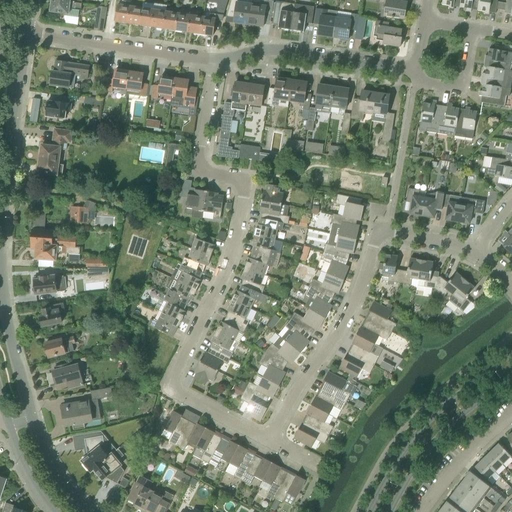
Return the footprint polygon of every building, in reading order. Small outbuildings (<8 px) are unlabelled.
[(67,14),(69,14),(69,9),(82,11),(83,4),(54,0),(52,0),(51,4),(50,4),(49,10),(51,10),(50,12),(61,13),(61,15),(67,16),(67,14)] [(126,23),(128,23),(130,7),(131,2),(124,1),(124,0),(119,0),(116,21),(122,22),(121,23),(126,24),(126,23)] [(249,25),(252,5),(252,0),(231,0),(227,17),(235,18),(234,22),(249,25)] [(255,25),(263,27),(265,17),(271,18),(274,1),(263,0),(260,0),(260,6),(252,5),(249,25),(249,26),(255,27),(255,25)] [(407,3),(397,1),(396,0),(381,0),(381,2),(387,3),(385,16),(404,19),(407,3)] [(442,0),(442,5),(449,6),(449,9),(450,10),(450,9),(453,9),(454,7),(460,8),(461,0),(442,0)] [(461,0),(460,8),(467,9),(466,12),(471,12),(472,10),(478,11),(479,0),(461,0)] [(501,10),(502,4),(498,3),(498,0),(479,0),(478,11),(484,12),(484,15),(485,15),(486,15),(489,15),(489,13),(496,14),(496,9),(501,10)] [(511,0),(506,0),(506,4),(502,4),(501,10),(505,11),(505,13),(511,14),(511,17),(511,0)] [(272,24),(279,25),(278,29),(291,31),(295,5),(276,2),(272,24)] [(314,8),(295,5),(291,31),(304,33),(305,23),(312,24),(314,8)] [(99,7),(97,19),(104,20),(107,8),(99,7)] [(142,8),(130,7),(128,23),(134,24),(134,25),(138,26),(139,25),(142,8)] [(152,27),(154,10),(142,8),(139,25),(141,25),(141,26),(146,27),(146,26),(152,27)] [(320,25),(319,35),(333,37),(336,19),(328,17),(329,10),(316,8),(313,24),(320,25)] [(166,12),(154,10),(152,27),(157,27),(157,28),(162,29),(162,28),(163,28),(166,12)] [(176,32),(179,14),(166,12),(163,28),(170,29),(169,31),(176,32)] [(336,19),(333,37),(348,39),(349,30),(356,31),(358,18),(359,15),(337,12),(336,19)] [(207,35),(213,36),(216,14),(210,13),(210,18),(203,17),(201,35),(207,36),(207,35)] [(191,16),(179,14),(176,32),(182,33),(182,31),(188,32),(191,16)] [(203,17),(191,16),(188,32),(194,33),(194,34),(201,35),(203,17)] [(355,39),(362,40),(365,19),(358,18),(356,31),(355,39)] [(384,35),(383,44),(401,47),(402,38),(401,38),(402,30),(389,28),(389,23),(376,21),(375,26),(378,27),(377,34),(384,35)] [(511,52),(489,49),(488,56),(486,56),(485,60),(487,61),(486,67),(510,71),(511,60),(511,52)] [(88,79),(90,67),(68,63),(56,61),(55,72),(52,71),(51,77),(50,77),(49,83),(51,83),(50,85),(69,88),(70,81),(73,81),(74,73),(81,74),(80,77),(88,79)] [(507,88),(508,88),(509,78),(511,78),(511,70),(510,71),(486,67),(485,74),(483,73),(482,78),(484,78),(483,85),(507,89),(507,88)] [(129,72),(116,70),(114,80),(108,79),(106,90),(113,91),(113,87),(127,89),(129,72)] [(142,84),(143,74),(129,72),(127,89),(140,91),(139,95),(146,96),(148,85),(142,84)] [(158,98),(159,94),(173,96),(175,79),(161,77),(160,86),(153,85),(152,97),(158,98)] [(278,104),(278,103),(279,99),(289,101),(292,81),(277,78),(275,92),(269,91),(267,105),(276,106),(278,104)] [(188,87),(189,81),(175,79),(173,96),(171,106),(190,109),(189,115),(191,116),(196,116),(197,107),(194,107),(197,89),(188,87)] [(294,81),(292,81),(289,101),(300,102),(300,106),(303,107),(303,110),(304,110),(309,111),(309,110),(311,97),(305,96),(307,83),(300,82),(300,81),(294,80),(294,81)] [(232,104),(232,109),(234,109),(246,111),(247,103),(249,84),(236,82),(233,101),(232,104)] [(249,84),(247,103),(262,105),(265,84),(258,83),(258,86),(249,84)] [(322,112),(330,114),(331,107),(334,87),(319,85),(315,111),(309,110),(309,111),(308,118),(306,130),(313,131),(316,112),(322,112)] [(481,103),(483,103),(504,107),(506,96),(510,97),(511,89),(508,88),(507,88),(507,89),(483,85),(482,91),(480,91),(479,97),(481,97),(481,103)] [(346,109),(349,89),(334,87),(331,107),(346,109)] [(374,113),(376,93),(363,91),(361,104),(353,103),(351,117),(351,119),(363,121),(364,112),(374,113)] [(382,142),(390,143),(395,114),(394,114),(394,118),(388,117),(390,107),(388,106),(389,95),(376,93),(374,113),(372,120),(385,122),(382,142)] [(85,97),(85,103),(101,106),(102,99),(85,97)] [(71,104),(48,100),(47,105),(46,106),(45,110),(46,111),(46,116),(65,119),(66,112),(67,113),(67,111),(70,111),(71,104)] [(423,103),(419,131),(427,132),(427,128),(438,130),(441,106),(435,105),(436,102),(433,102),(433,101),(432,101),(432,102),(431,102),(431,104),(423,103)] [(219,149),(217,156),(239,159),(239,157),(239,158),(240,151),(232,150),(228,149),(228,147),(233,116),(234,116),(234,109),(232,109),(232,104),(225,102),(219,149)] [(452,105),(452,104),(451,104),(451,105),(448,104),(448,107),(441,106),(438,130),(448,132),(447,135),(455,136),(456,133),(455,133),(459,109),(452,108),(453,105),(452,105)] [(473,139),(477,114),(477,112),(470,111),(471,108),(466,107),(465,110),(459,109),(455,133),(456,133),(466,135),(465,138),(473,139)] [(351,119),(351,117),(344,115),(341,135),(348,136),(351,119)] [(159,128),(160,121),(148,118),(146,126),(159,128)] [(113,132),(114,123),(101,122),(100,131),(113,132)] [(42,145),(38,173),(57,175),(60,149),(66,150),(67,142),(70,143),(72,131),(55,129),(53,140),(55,141),(55,147),(42,145)] [(122,139),(123,131),(114,130),(114,138),(122,139)] [(486,141),(490,136),(484,132),(480,137),(486,141)] [(175,150),(181,151),(182,145),(168,143),(167,149),(168,149),(175,151),(175,150)] [(240,151),(239,158),(259,160),(260,153),(260,147),(241,145),(240,151)] [(266,154),(260,153),(259,160),(266,161),(268,160),(269,156),(266,154)] [(498,158),(498,159),(492,158),(490,168),(487,167),(486,175),(511,179),(511,161),(506,160),(498,158)] [(166,160),(164,171),(172,172),(174,161),(166,160)] [(279,193),(280,186),(267,184),(266,193),(263,193),(262,201),(282,205),(284,194),(279,193)] [(426,191),(420,190),(409,189),(407,201),(413,202),(411,214),(411,215),(417,216),(417,215),(423,216),(426,195),(426,191)] [(494,202),(496,200),(498,202),(501,197),(499,195),(500,194),(494,189),(488,197),(494,202)] [(198,192),(189,191),(185,214),(192,215),(193,210),(204,212),(207,191),(199,190),(198,192)] [(213,218),(220,219),(224,196),(215,195),(215,193),(207,191),(204,212),(214,213),(213,218)] [(437,192),(426,195),(423,216),(428,216),(427,218),(433,219),(434,217),(434,218),(436,206),(442,207),(444,195),(445,193),(437,192)] [(362,200),(338,194),(336,204),(345,206),(343,216),(343,217),(358,220),(361,221),(364,209),(364,207),(364,206),(361,206),(362,200)] [(448,208),(446,220),(447,220),(447,221),(453,222),(453,221),(458,222),(462,197),(444,195),(442,207),(448,208)] [(483,214),(485,201),(480,201),(480,200),(462,197),(458,222),(463,222),(463,224),(469,225),(469,223),(470,224),(472,212),(483,214)] [(87,200),(84,207),(71,207),(70,222),(89,223),(89,219),(95,219),(96,204),(87,200)] [(282,205),(262,201),(260,209),(263,210),(261,219),(283,223),(288,224),(289,224),(289,220),(290,217),(287,216),(280,215),(282,205)] [(47,232),(47,229),(45,229),(46,212),(35,212),(34,230),(33,230),(33,232),(32,233),(31,237),(33,238),(32,244),(69,246),(68,254),(80,255),(80,247),(75,247),(76,237),(59,236),(59,232),(59,231),(59,230),(58,229),(57,229),(56,228),(55,228),(54,229),(53,229),(53,230),(53,231),(52,232),(47,232)] [(360,226),(356,225),(358,220),(343,217),(343,216),(333,214),(331,223),(332,224),(330,234),(357,240),(359,229),(360,226)] [(282,231),(283,223),(261,219),(259,227),(257,227),(255,235),(274,240),(277,230),(282,231)] [(308,221),(301,219),(299,226),(307,227),(308,221)] [(227,232),(220,231),(218,239),(225,240),(227,232)] [(212,256),(214,248),(212,247),(215,239),(203,234),(201,240),(196,238),(192,249),(212,256)] [(354,254),(354,251),(357,240),(330,234),(327,244),(326,244),(324,252),(349,259),(350,253),(354,254)] [(281,254),(276,252),(277,251),(272,250),(274,240),(255,235),(252,246),(254,246),(253,252),(275,259),(279,260),(281,254)] [(32,244),(32,251),(33,248),(36,248),(36,259),(56,260),(56,253),(68,254),(69,246),(32,244)] [(305,246),(301,260),(306,261),(310,247),(305,246)] [(208,266),(209,264),(212,256),(192,249),(189,259),(184,257),(182,263),(203,273),(206,265),(208,266)] [(253,252),(251,258),(249,257),(245,268),(264,275),(268,265),(272,267),(273,265),(277,267),(279,260),(275,259),(253,252)] [(344,280),(348,270),(350,267),(346,266),(349,259),(324,252),(321,260),(325,261),(321,271),(327,273),(327,274),(344,280)] [(384,264),(379,263),(378,269),(383,270),(382,280),(400,283),(402,270),(396,269),(398,256),(386,254),(384,264)] [(410,258),(408,271),(402,270),(400,283),(418,286),(422,260),(410,258)] [(87,268),(88,268),(110,268),(110,259),(87,259),(87,268)] [(435,289),(441,277),(431,275),(434,262),(422,260),(418,286),(435,289)] [(199,282),(203,273),(182,263),(179,270),(183,272),(179,281),(197,290),(201,283),(199,282)] [(241,279),(244,279),(241,285),(262,294),(265,286),(261,285),(264,275),(245,268),(241,279)] [(88,269),(88,278),(98,277),(97,269),(88,269)] [(448,283),(441,277),(435,289),(444,296),(448,291),(453,295),(466,280),(457,273),(448,283)] [(327,274),(323,283),(313,279),(310,287),(333,299),(336,292),(339,294),(340,291),(344,280),(327,274)] [(36,295),(36,294),(66,291),(64,276),(55,276),(34,278),(34,277),(35,287),(34,287),(33,287),(33,288),(32,288),(32,289),(32,290),(32,291),(33,291),(33,292),(34,292),(34,293),(35,293),(36,293),(36,295)] [(467,298),(475,288),(466,280),(453,295),(449,300),(466,315),(477,306),(467,298)] [(192,300),(193,298),(197,290),(179,281),(174,291),(170,289),(167,294),(187,305),(190,299),(192,300)] [(241,285),(239,291),(237,290),(232,300),(250,309),(255,299),(264,304),(267,296),(262,294),(241,285)] [(306,294),(315,300),(310,309),(326,318),(333,306),(330,304),(333,299),(310,287),(308,290),(306,294)] [(186,312),(184,311),(187,305),(167,294),(163,301),(168,303),(163,312),(181,321),(186,312)] [(227,310),(229,311),(226,317),(247,327),(250,320),(246,318),(250,309),(232,300),(227,310)] [(386,308),(374,302),(369,311),(371,312),(367,319),(392,332),(396,324),(388,319),(392,311),(390,310),(393,305),(388,303),(386,308)] [(42,326),(47,325),(48,330),(58,328),(57,323),(62,322),(60,311),(65,311),(64,303),(46,306),(47,309),(43,310),(44,316),(40,317),(41,319),(40,319),(40,320),(39,320),(39,321),(39,322),(39,323),(40,324),(41,324),(42,324),(42,326)] [(318,331),(320,328),(326,318),(310,309),(304,318),(295,313),(291,320),(312,335),(315,329),(318,331)] [(154,319),(151,326),(173,337),(181,321),(163,312),(158,321),(154,319)] [(226,317),(224,322),(222,321),(216,331),(234,340),(239,331),(243,333),(247,327),(226,317)] [(357,335),(375,344),(379,336),(388,341),(392,332),(367,319),(363,326),(362,326),(357,335)] [(310,342),(308,340),(312,335),(291,320),(285,326),(294,333),(287,341),(301,353),(310,342)] [(260,325),(256,331),(261,334),(265,327),(260,325)] [(229,350),(234,340),(216,331),(212,338),(215,340),(210,347),(231,358),(234,352),(229,350)] [(370,352),(375,344),(357,335),(352,344),(354,345),(350,352),(375,365),(379,357),(370,352)] [(69,352),(74,351),(73,344),(75,343),(74,336),(46,344),(47,350),(46,352),(47,354),(48,355),(49,355),(49,357),(69,352)] [(292,364),(294,362),(301,353),(287,341),(280,336),(274,344),(272,343),(265,352),(286,366),(289,362),(292,364)] [(261,340),(257,343),(261,348),(265,344),(261,340)] [(227,364),(231,358),(210,347),(206,355),(204,354),(200,362),(218,371),(223,362),(227,364)] [(128,348),(125,359),(133,361),(136,351),(128,348)] [(280,386),(285,376),(286,373),(283,371),(286,366),(265,352),(259,363),(268,368),(263,377),(280,386)] [(344,359),(339,368),(351,374),(349,377),(353,380),(355,376),(357,378),(362,369),(370,373),(375,365),(350,352),(346,360),(344,359)] [(380,367),(392,373),(395,367),(383,361),(380,367)] [(194,379),(206,385),(208,379),(213,381),(218,371),(200,362),(196,369),(198,370),(194,379)] [(68,364),(56,367),(57,370),(53,371),(56,384),(67,381),(69,388),(83,385),(83,384),(92,381),(91,376),(81,378),(81,377),(78,365),(69,367),(68,364)] [(347,381),(329,372),(324,381),(326,382),(322,389),(346,402),(351,394),(346,392),(353,380),(349,377),(347,381)] [(267,402),(270,397),(273,398),(280,386),(263,377),(258,386),(249,382),(245,390),(267,402)] [(242,381),(239,386),(245,389),(247,384),(242,381)] [(235,385),(232,391),(241,396),(244,390),(235,385)] [(91,391),(93,401),(98,400),(113,397),(112,388),(91,391)] [(311,405),(329,414),(334,406),(342,411),(346,402),(322,389),(318,396),(316,396),(311,405)] [(243,416),(251,420),(252,417),(261,421),(268,408),(264,407),(267,402),(245,390),(241,399),(249,403),(243,416)] [(222,404),(225,398),(219,395),(217,401),(222,404)] [(352,405),(360,409),(364,404),(356,399),(352,405)] [(93,401),(62,406),(65,426),(73,425),(74,430),(85,428),(84,422),(101,419),(98,400),(93,401)] [(334,427),(330,425),(334,417),(329,414),(311,405),(307,414),(308,415),(304,422),(329,435),(334,427)] [(194,413),(186,409),(182,415),(173,411),(164,429),(172,433),(168,442),(176,446),(194,413)] [(207,428),(197,423),(201,417),(194,413),(176,446),(184,450),(189,442),(197,446),(207,428)] [(143,429),(149,434),(152,422),(151,422),(143,429)] [(299,429),(294,438),(312,448),(316,439),(325,444),(329,435),(304,422),(300,430),(299,429)] [(193,455),(201,459),(209,463),(222,438),(215,434),(216,433),(207,428),(197,446),(198,446),(193,455)] [(91,472),(94,469),(108,458),(99,446),(104,442),(103,435),(85,439),(88,456),(82,461),(91,472)] [(229,442),(222,438),(209,463),(217,468),(222,459),(230,463),(240,445),(230,440),(229,442)] [(511,456),(499,444),(491,452),(503,464),(511,456)] [(249,450),(240,445),(230,463),(226,471),(234,476),(242,481),(255,455),(248,452),(249,450)] [(158,459),(144,452),(138,464),(143,466),(145,461),(154,465),(158,459)] [(496,472),(503,464),(491,452),(483,459),(496,472)] [(168,453),(163,455),(161,458),(168,461),(171,455),(168,453)] [(118,483),(125,471),(112,455),(108,458),(94,469),(103,480),(106,477),(118,483)] [(262,459),(255,455),(242,481),(250,485),(255,476),(263,481),(272,463),(263,458),(262,459)] [(483,459),(475,467),(488,480),(496,472),(483,459)] [(272,503),(275,498),(288,473),(281,469),(282,467),(272,463),(263,481),(271,485),(267,493),(271,496),(268,501),(272,503)] [(198,471),(188,465),(185,472),(195,477),(198,471)] [(471,472),(439,511),(473,511),(492,488),(471,472)] [(296,498),(306,480),(297,475),(296,477),(288,473),(275,498),(276,498),(271,508),(276,510),(281,501),(283,502),(288,494),(296,498)] [(131,490),(133,490),(128,499),(135,503),(135,504),(145,509),(154,491),(150,489),(154,482),(140,475),(136,483),(135,482),(131,490)] [(126,488),(130,480),(123,477),(120,485),(126,488)] [(192,478),(189,483),(195,486),(198,481),(192,478)] [(165,511),(166,511),(167,511),(171,504),(169,503),(172,498),(165,494),(164,496),(154,491),(145,509),(151,511),(165,511)] [(494,506),(498,509),(502,504),(506,499),(503,497),(499,501),(498,501),(494,506)]
